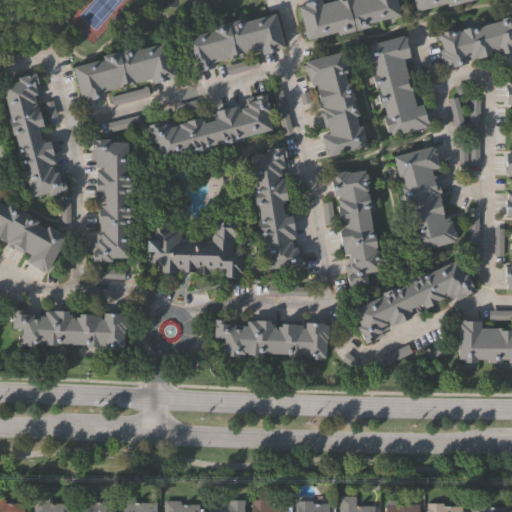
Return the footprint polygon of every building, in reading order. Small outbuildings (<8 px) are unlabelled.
[(307,38),(299,6),(304,4),(303,2),(309,0),(320,0),(321,2),(329,0),(396,0),(400,13),(370,21),(371,24),(338,33),(337,30),(307,38)] [(466,0),(449,5),(448,1),(416,9),(413,0),(466,0)] [(277,49),(277,50),(261,55),(259,49),(212,63),(214,68),(197,72),(196,70),(191,72),(182,40),(212,31),(210,27),(243,18),(244,22),(274,13),(283,47),(277,49)] [(501,19),(501,17),(511,14),(511,49),(501,52),(500,48),(498,49),(497,46),(493,47),(493,49),(489,50),(490,53),(477,57),(476,55),(469,57),(468,55),(466,55),(467,61),(451,65),(450,64),(444,66),(441,52),(443,52),(438,33),(443,32),(442,30),(450,28),(451,29),(458,28),(459,29),(462,29),(461,27),(473,24),(473,26),(501,19)] [(426,123),(391,133),(389,128),(386,129),(383,116),(386,115),(383,105),(379,106),(376,92),(380,91),(378,84),(374,85),(371,72),(374,71),(372,61),(369,62),(365,48),(368,47),(367,42),(402,33),(403,35),(406,35),(411,54),(402,56),(415,103),(421,101),(427,120),(425,121),(426,123)] [(50,45),(19,54),(16,44),(47,35),(50,45)] [(168,77),(169,79),(153,84),(151,78),(103,91),(104,97),(87,101),(86,99),(81,100),(72,68),(102,59),(101,55),(134,46),(135,51),(165,42),(174,76),(168,77)] [(325,155),(323,148),(324,147),(321,134),(329,132),(327,126),(323,127),(319,110),(322,109),(321,107),(322,107),(322,105),(319,106),(318,100),(320,99),(317,88),(318,88),(317,84),(312,85),(311,81),(309,81),(306,70),(305,70),(304,64),(306,64),(305,60),(343,51),(348,72),(344,73),(346,82),(351,81),(359,115),(356,116),(358,126),(362,125),(368,146),(328,157),(327,154),(325,155)] [(258,67),(227,76),(224,67),(256,58),(258,67)] [(49,194),(48,191),(31,196),(24,167),(21,168),(16,149),(19,148),(15,135),(12,136),(7,117),(10,116),(2,85),(18,81),(17,76),(36,72),(41,92),(37,93),(39,101),(37,102),(43,125),(40,126),(42,130),(47,129),(48,135),(43,136),(45,141),(50,140),(54,154),(52,155),(54,163),(51,164),(53,172),(61,170),(66,190),(49,194)] [(507,82),(511,82),(511,176),(507,176),(507,173),(503,173),(503,166),(505,166),(505,154),(511,154),(511,105),(506,105),(506,91),(504,91),(504,85),(507,85),(507,82)] [(149,96),(113,106),(110,98),(147,87),(149,96)] [(284,132),(273,91),(283,88),(294,129),(284,132)] [(255,99),(254,96),(266,93),(271,111),(267,112),(271,129),(239,138),(240,140),(224,145),(223,142),(211,145),(212,149),(191,154),(190,150),(160,158),(156,142),(153,143),(148,124),(159,121),(160,125),(169,123),(169,125),(201,116),(202,123),(217,119),(215,111),(238,105),(239,109),(247,106),(246,102),(255,99)] [(465,127),(456,129),(448,98),(457,95),(465,127)] [(478,98),(478,163),(471,163),(470,98),(478,98)] [(139,121),(108,129),(106,120),(137,111),(139,121)] [(95,202),(95,177),(96,177),(96,168),(99,168),(99,160),(91,160),(91,138),(110,138),(110,141),(127,141),(127,172),(131,172),(131,194),(128,194),(128,207),(132,207),(132,223),(128,223),(128,256),(111,256),(111,261),(92,261),(92,249),(95,249),(95,240),(100,240),(100,232),(102,232),(102,230),(98,230),(98,209),(101,209),(101,202),(95,202)] [(443,215),(447,214),(449,218),(450,218),(456,235),(453,236),(454,239),(418,249),(412,228),(415,227),(412,216),(408,217),(399,185),(404,184),(401,173),(397,174),(392,154),(431,143),(432,146),(435,146),(436,152),(435,152),(439,164),(430,167),(443,215)] [(284,146),(288,166),(285,166),(286,174),(281,175),(286,203),(290,203),(296,237),(291,238),(293,247),(297,246),(299,256),(302,256),(304,266),(286,270),(285,266),(269,269),(263,239),(260,239),(257,223),(261,222),(259,207),(256,208),(253,191),(256,190),(250,156),(267,152),(266,149),(284,146)] [(341,246),(339,232),(342,231),(342,227),(344,227),(343,221),(339,221),(337,206),(338,206),(337,199),(339,198),(339,195),(334,196),(331,180),(333,180),(332,174),(349,171),(349,173),(364,170),(365,175),(368,174),(369,183),(367,183),(368,190),(366,191),(366,194),(368,194),(370,207),(368,207),(372,235),(375,234),(377,247),(374,248),(375,251),(378,250),(379,257),(381,257),(382,265),(380,265),(381,270),(366,272),(368,283),(348,286),(346,275),(350,275),(348,264),(351,264),(349,254),(344,254),(343,246),(341,246)] [(65,235),(46,269),(44,268),(42,271),(37,268),(37,267),(26,260),(30,254),(24,250),(22,253),(6,244),(8,241),(0,236),(0,201),(7,206),(10,202),(39,219),(37,222),(46,227),(47,225),(65,235)] [(478,212),(478,262),(470,262),(469,212),(478,212)] [(165,220),(168,220),(168,223),(177,224),(177,228),(181,228),(181,239),(184,237),(189,237),(192,238),(195,240),(210,241),(210,229),(212,229),(212,216),(239,217),(239,236),(233,236),(233,249),(239,249),(239,254),(243,254),(242,272),(240,271),(240,277),(222,277),(222,270),(209,270),(209,274),(196,274),(196,269),(194,269),(194,271),(180,271),(180,267),(178,267),(178,271),(157,271),(157,264),(147,264),(146,239),(149,239),(149,237),(147,233),(147,228),(150,224),(150,219),(152,219),(156,217),(159,217),(162,217),(165,220)] [(455,298),(453,294),(447,297),(445,293),(442,295),(444,298),(438,301),(439,303),(426,310),(423,305),(421,307),(420,305),(409,311),(412,318),(398,324),(398,323),(390,327),(388,322),(386,322),(387,325),(380,328),(382,332),(374,336),(376,340),(366,345),(356,326),(359,325),(352,310),(382,296),(381,294),(399,285),(400,288),(411,283),(409,280),(423,274),(424,276),(456,260),(464,276),(468,274),(476,291),(465,296),(464,293),(455,298)] [(304,292),(268,291),(268,281),(305,283),(304,292)] [(511,317),(488,317),(488,307),(511,307),(511,317)] [(20,328),(12,328),(11,309),(21,309),(21,313),(32,313),(32,319),(37,319),(37,316),(43,316),(43,311),(65,310),(65,315),(70,315),(70,318),(74,318),(74,316),(76,316),(76,314),(92,313),(92,315),(98,315),(98,318),(102,318),(101,314),(119,313),(119,315),(124,315),(124,328),(121,328),(121,348),(116,348),(116,350),(108,350),(108,347),(100,347),(100,345),(97,345),(97,347),(85,347),(85,344),(54,344),(54,345),(44,345),(44,342),(40,342),(40,344),(20,344),(20,328)] [(328,325),(327,337),(324,337),(324,342),(323,342),(323,357),(319,357),(319,359),(310,359),(310,357),(302,356),(302,354),(299,354),(299,357),(287,356),(287,353),(259,352),(259,355),(246,354),(246,352),(243,352),(243,354),(236,354),(236,356),(226,356),(226,353),(222,353),(223,338),(212,338),(213,319),(223,319),(223,323),(234,323),(234,328),(239,329),(239,325),(245,326),(245,320),(269,321),(269,324),(272,324),(272,326),(278,326),(278,322),(294,323),(294,324),(300,325),(300,327),(303,328),(303,322),(321,323),(321,325),(328,325)] [(511,362),(507,362),(507,358),(501,358),(501,362),(487,362),(488,358),(478,358),(478,363),(462,362),(462,358),(458,358),(458,322),(460,322),(460,320),(480,320),(480,327),(511,327),(511,362)] [(339,511),(339,496),(354,496),(354,505),(372,505),(372,511),(339,511)] [(77,511),(77,501),(109,501),(109,511),(77,511)] [(210,511),(210,501),(243,501),(243,511),(210,511)] [(294,511),(294,503),(294,501),(310,501),(310,503),(329,503),(329,511),(294,511)] [(0,511),(0,502),(22,502),(22,511),(0,511)] [(66,502),(65,511),(31,511),(31,502),(66,502)] [(121,511),(121,502),(155,502),(155,511),(121,511)] [(252,511),(252,502),(285,502),(285,511),(252,511)] [(197,503),(197,511),(164,511),(164,503),(197,503)]
